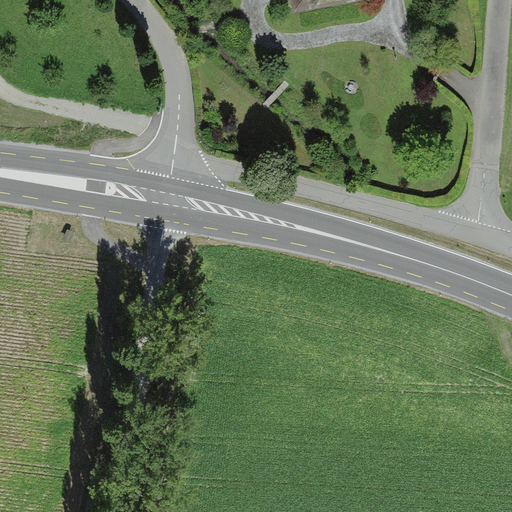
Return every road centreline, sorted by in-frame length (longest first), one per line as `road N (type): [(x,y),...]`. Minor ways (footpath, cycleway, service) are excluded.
road 1 (primary): [(511,296),(313,230),(171,199)]
road 2 (track): [(127,511),(175,230),(171,199)]
road 3 (unclassified): [(175,161),(477,232)]
road 4 (unclassified): [(477,232),(500,0)]
road 5 (primary): [(171,199),(0,172)]
road 6 (unclassified): [(175,161),(180,93),(173,60),(136,0)]
road 7 (track): [(0,87),(155,128)]
